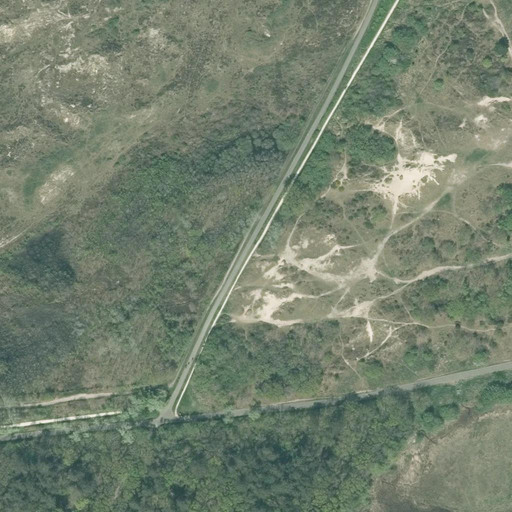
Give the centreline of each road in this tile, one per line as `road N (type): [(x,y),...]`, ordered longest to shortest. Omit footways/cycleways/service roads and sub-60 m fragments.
road 1 (unknown): [(169,388),(369,0)]
road 2 (unknown): [(178,388),(0,408)]
